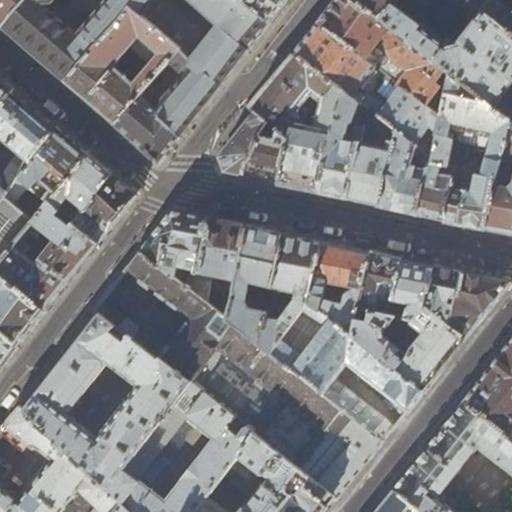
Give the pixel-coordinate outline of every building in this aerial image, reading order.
[(0,0),(0,27),(1,29),(25,0),(0,0)] [(180,77),(151,109),(138,98),(113,127),(159,166),(227,79),(270,24),(242,0),(25,0),(1,29),(37,60),(63,82),(130,7),(141,17),(155,0),(185,0),(217,28),(190,60),(179,50),(167,65),(180,77)] [(273,20),(289,0),(242,0),(270,24),(273,20)] [(335,0),(331,6),(318,22),(380,69),(385,73),(440,114),(451,73),(355,0),(335,0)] [(511,119),(511,35),(466,0),(355,0),(451,73),(510,117),(511,119)] [(511,0),(466,0),(511,35),(511,0)] [(141,17),(130,7),(63,82),(107,121),(113,127),(138,98),(167,65),(179,50),(141,17)] [(307,37),(294,53),(344,90),(370,111),(375,114),(382,104),(368,93),(362,95),(357,90),(372,72),(375,75),(380,69),(318,22),(307,37)] [(290,141),(279,181),(279,185),(305,191),(320,194),(344,90),(294,53),(275,77),(251,107),(269,121),(290,141)] [(385,73),(374,87),(391,100),(378,117),(396,130),(430,156),(440,114),(385,73)] [(463,224),(486,229),(510,117),(451,73),(440,114),(430,156),(429,162),(448,166),(454,139),(449,138),(451,128),(455,128),(460,140),(488,147),(482,175),(456,169),(442,220),(463,224)] [(0,78),(0,106),(10,95),(14,89),(0,78)] [(326,195),(349,200),(365,129),(357,127),(354,142),(347,140),(351,124),(366,126),(370,111),(344,90),(320,194),(326,195)] [(0,202),(19,178),(54,132),(27,110),(10,95),(0,106),(0,202)] [(244,175),(245,173),(269,121),(251,107),(250,108),(249,121),(246,125),(221,157),(226,171),(240,174),(244,175)] [(373,205),(378,206),(396,130),(378,117),(375,114),(370,111),(366,126),(365,129),(349,200),(373,205)] [(511,234),(511,119),(510,117),(486,229),(490,230),(511,234)] [(276,180),(279,181),(290,141),(269,121),(245,173),(276,180)] [(49,203),(88,154),(73,141),(58,128),(54,132),(19,178),(32,188),(49,203)] [(412,213),(418,215),(427,174),(410,170),(413,158),(429,163),(429,162),(430,156),(396,130),(378,206),(412,213)] [(107,171),(88,154),(49,203),(72,222),(83,209),(84,210),(112,175),(107,171)] [(430,217),(442,220),(456,169),(456,168),(448,166),(429,162),(429,163),(427,174),(418,215),(422,216),(430,217)] [(120,182),(112,175),(84,210),(83,209),(72,222),(98,243),(101,239),(135,197),(134,195),(120,182)] [(0,264),(20,239),(26,231),(49,203),(32,188),(19,178),(0,202),(0,264)] [(92,251),(98,243),(72,222),(49,203),(26,231),(36,238),(38,238),(43,231),(55,241),(36,265),(25,256),(30,249),(30,247),(20,239),(0,264),(0,273),(45,311),(92,251)] [(148,241),(140,252),(207,303),(212,273),(200,271),(211,219),(174,212),(172,211),(148,241)] [(207,303),(227,318),(247,227),(241,225),(211,219),(200,271),(212,273),(207,303)] [(275,233),(247,227),(227,318),(260,344),(267,313),(269,304),(263,303),(261,310),(249,307),(246,300),(250,283),(272,288),(283,235),(275,233)] [(318,242),(283,235),(272,288),(296,293),(295,300),(282,316),(267,313),(260,344),(271,353),(309,302),(321,243),(318,242)] [(359,308),(370,253),(333,245),(326,244),(321,243),(309,302),(352,336),(359,308)] [(298,467),(299,468),(326,435),(325,435),(345,411),(271,353),(260,344),(227,318),(207,303),(140,252),(125,270),(189,320),(160,358),(298,467)] [(398,259),(370,253),(359,308),(391,314),(392,306),(382,304),(383,299),(393,301),(401,261),(401,260),(398,259)] [(428,267),(401,261),(393,301),(392,306),(391,314),(395,315),(405,317),(413,318),(425,306),(433,268),(428,267)] [(433,266),(433,268),(425,306),(449,326),(466,338),(488,310),(509,285),(508,283),(498,281),(459,272),(433,266)] [(22,341),(45,311),(0,273),(0,331),(18,347),(22,341)] [(94,311),(99,315),(130,339),(139,327),(103,299),(94,311)] [(407,412),(423,392),(352,336),(309,302),(271,353),(345,411),(373,433),(383,442),(395,427),(335,380),(347,364),(407,412)] [(444,366),(466,338),(449,326),(425,306),(413,318),(405,317),(423,331),(403,359),(397,354),(401,349),(384,335),(383,331),(395,315),(391,314),(359,308),(352,336),(423,392),(444,366)] [(158,361),(130,339),(99,315),(59,367),(25,410),(122,504),(129,511),(320,511),(334,496),(299,468),(298,467),(160,358),(158,361)] [(0,370),(5,363),(18,347),(0,331),(0,370)] [(511,340),(495,363),(492,368),(465,401),(511,439),(511,340)] [(395,489),(423,511),(475,511),(468,505),(464,509),(457,504),(459,500),(453,496),(446,505),(439,499),(478,448),(511,474),(511,439),(465,401),(421,456),(395,489)] [(0,511),(115,511),(122,504),(25,410),(21,406),(0,432),(22,452),(28,446),(34,450),(35,448),(40,452),(40,453),(46,458),(47,457),(53,461),(19,502),(3,488),(5,486),(0,481),(8,470),(0,462),(0,511)] [(373,433),(345,411),(325,435),(326,435),(299,468),(334,496),(338,499),(366,464),(383,442),(373,433)] [(423,511),(395,489),(376,511),(423,511)]
